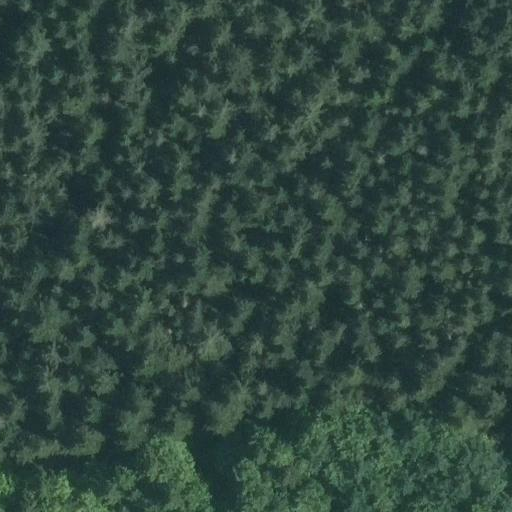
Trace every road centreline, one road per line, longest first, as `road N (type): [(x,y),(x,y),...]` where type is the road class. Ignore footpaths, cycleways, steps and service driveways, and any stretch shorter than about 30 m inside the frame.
road 1 (track): [(0,464),(360,399),(414,403),(511,436)]
road 2 (track): [(461,418),(511,282)]
